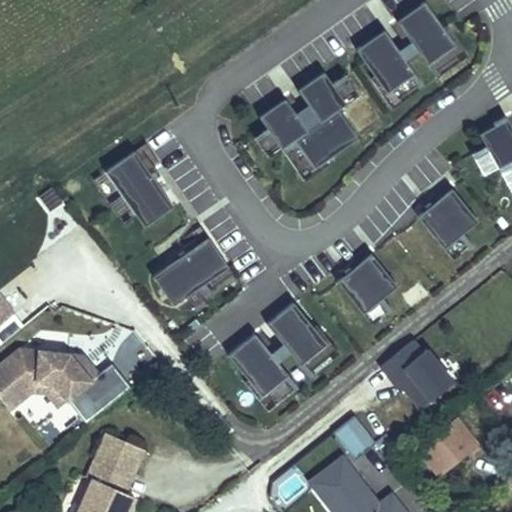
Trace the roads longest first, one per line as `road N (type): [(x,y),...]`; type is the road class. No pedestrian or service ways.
road 1 (residential): [(511,68),(420,141),(341,223),(305,240),(279,237),(212,152),(209,112),(234,79),(347,0)]
road 2 (residential): [(67,273),(137,321),(228,427),(260,443),(280,437),(511,249)]
